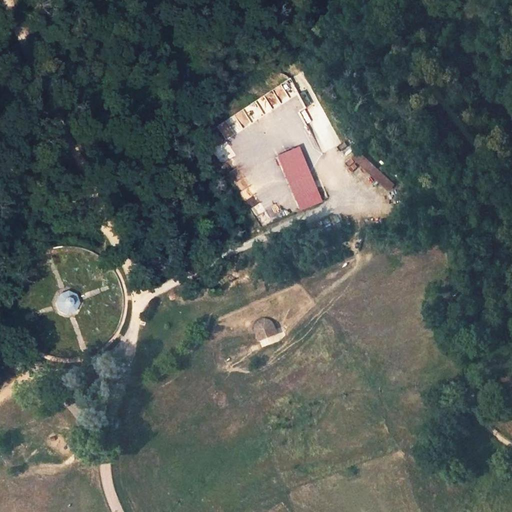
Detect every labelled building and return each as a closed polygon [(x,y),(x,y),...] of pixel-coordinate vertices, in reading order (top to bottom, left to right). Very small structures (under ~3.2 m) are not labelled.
[(275,154),(297,211),(318,203),(296,146),(275,154)] [(388,191),(395,184),(357,151),(350,158),(388,191)] [(164,262),(158,259),(151,261),(148,267),(150,274),(157,277),(163,275),(166,268),(164,262)] [(79,304),(76,296),(68,292),(59,295),(55,303),(59,312),(67,316),(76,313),(79,304)] [(277,333),(273,322),(270,320),(266,320),(262,321),(258,323),(256,326),(255,331),(259,341),(277,333)]
